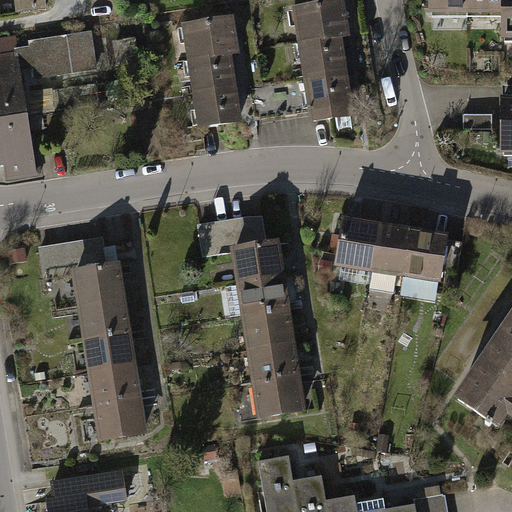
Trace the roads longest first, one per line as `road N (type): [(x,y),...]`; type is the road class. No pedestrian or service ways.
road 1 (residential): [(0,205),(254,166),(412,175)]
road 2 (residential): [(389,0),(416,124),(412,175)]
